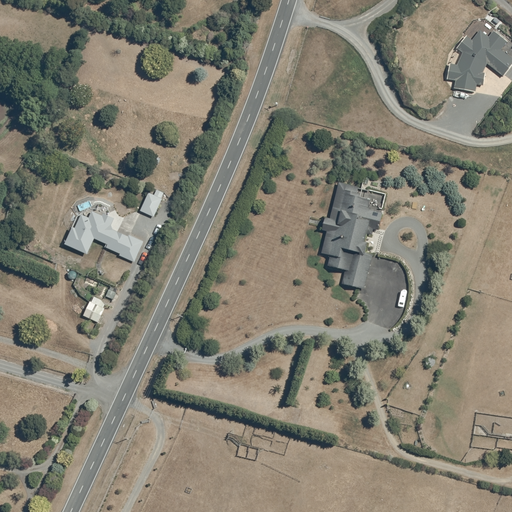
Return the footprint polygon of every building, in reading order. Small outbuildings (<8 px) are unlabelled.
[(489,37),(480,30),(473,40),(467,36),(458,48),(463,52),(460,65),(452,63),(449,79),(456,80),(455,87),(476,92),(478,84),(482,84),(487,63),(504,75),(511,64),(511,56),(502,49),(508,41),(494,31),(489,37)] [(374,228),(380,230),(384,213),(381,213),(386,193),(340,182),(331,218),(327,217),(324,229),(327,230),(322,252),(331,254),(329,265),(347,269),(344,283),(365,288),(373,255),(366,253),(369,242),(366,242),(368,233),(373,234),(374,228)] [(155,216),(157,211),(160,212),(165,200),(152,195),(148,194),(141,211),(155,216)] [(111,227),(114,220),(115,218),(105,213),(104,216),(92,210),(90,216),(83,214),(77,228),(74,227),(67,244),(88,254),(95,238),(108,244),(107,247),(118,252),(118,254),(135,262),(144,242),(111,227)] [(106,302),(94,295),(84,315),(96,321),(106,302)]
